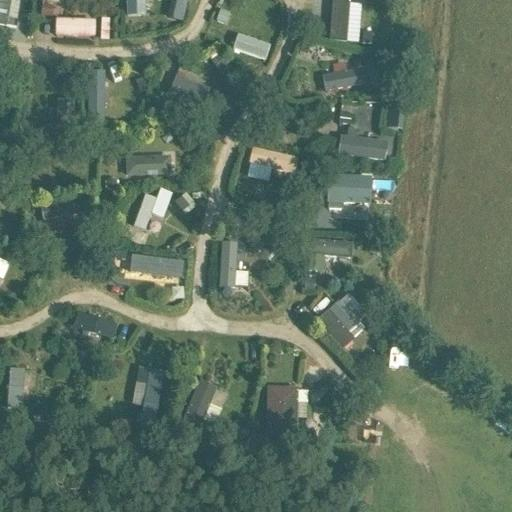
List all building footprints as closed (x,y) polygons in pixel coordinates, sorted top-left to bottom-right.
[(11,0),(0,0),(0,26),(6,28),(7,27),(8,20),(11,0)] [(126,0),(127,18),(144,18),(143,0),(126,0)] [(181,24),(187,0),(170,0),(165,19),(181,24)] [(332,0),(329,42),(347,43),(349,0),(332,0)] [(57,22),(56,38),(94,39),(94,23),(57,22)] [(237,37),(232,51),(265,62),(269,49),(237,37)] [(334,77),(322,79),(324,93),(366,85),(364,72),(346,75),(334,77)] [(88,74),(87,115),(104,115),(104,74),(88,74)] [(175,80),(166,103),(199,116),(208,93),(175,80)] [(72,144),(73,103),(59,103),(58,130),(45,129),(45,143),(72,144)] [(175,128),(150,129),(150,143),(176,143),(175,128)] [(341,139),(339,158),(385,164),(387,144),(355,141),(347,140),(341,139)] [(253,152),(250,166),(271,171),(294,176),(298,162),(253,152)] [(170,160),(126,161),(126,179),(171,178),(170,160)] [(329,180),(328,207),(328,213),(342,214),(343,207),(369,209),(371,182),(329,180)] [(145,197),(134,229),(145,233),(151,217),(164,221),(173,196),(160,192),(157,201),(145,197)] [(82,205),(40,213),(42,225),(44,225),(71,219),(84,217),(82,205)] [(307,241),(306,256),(324,258),(353,260),(354,245),(307,241)] [(221,245),(219,289),(234,290),(234,288),(235,274),(236,245),(221,245)] [(131,258),(129,274),(182,281),(184,264),(131,258)] [(341,301),(315,324),(340,353),(354,340),(347,332),(359,322),(341,301)] [(78,316),(74,330),(111,341),(115,326),(78,316)] [(70,363),(88,369),(93,357),(75,350),(70,363)] [(9,373),(7,409),(22,410),(24,374),(9,373)] [(214,428),(226,398),(214,393),(214,392),(198,386),(187,413),(176,408),(167,431),(178,436),(193,442),(201,423),(214,428)] [(296,387),(267,386),(264,440),(294,441),(296,387)] [(143,409),(140,428),(155,431),(162,390),(147,387),(143,409)] [(33,409),(32,427),(48,427),(48,410),(33,409)] [(317,430),(333,426),(330,413),(313,417),(317,430)]
